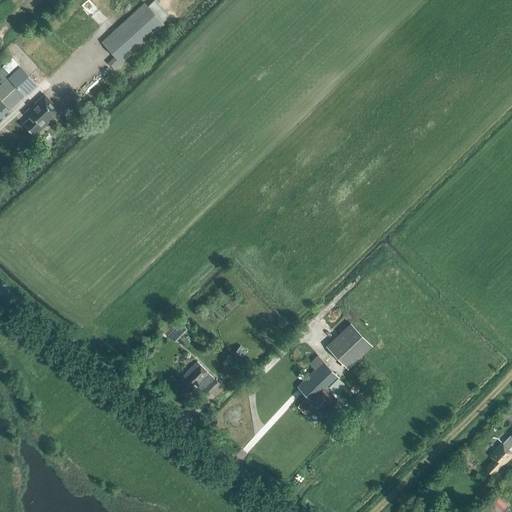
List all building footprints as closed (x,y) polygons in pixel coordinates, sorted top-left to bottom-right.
[(101,42),(119,64),(162,25),(160,22),(168,14),(155,0),(154,0),(147,7),(144,3),(121,24),(101,42)] [(0,99),(9,109),(36,83),(12,58),(0,68),(0,82),(1,84),(0,84),(0,99)] [(74,90),(63,96),(68,105),(79,100),(74,90)] [(38,132),(59,113),(53,107),(54,106),(44,95),(24,113),(29,118),(22,124),(32,135),(37,131),(38,132)] [(170,337),(182,325),(176,318),(164,331),(170,337)] [(325,346),(348,369),(372,346),(350,323),(325,346)] [(246,351),(240,345),(233,352),(238,358),(246,351)] [(322,416),(338,401),(335,398),(347,387),(317,356),(309,364),(314,370),(297,387),(307,398),(298,407),(308,417),(316,410),(322,416)] [(219,383),(196,361),(173,386),(182,395),(194,383),(207,395),(219,383)] [(511,456),(511,432),(511,433),(503,443),(502,442),(489,455),(494,460),(486,468),(493,475),(501,466),(502,467),(511,456)] [(507,506),(498,498),(493,503),(502,511),(507,506)]
